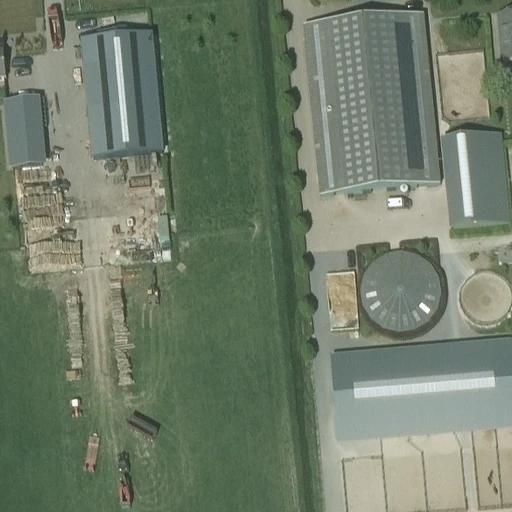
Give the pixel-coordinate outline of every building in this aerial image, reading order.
[(511,16),(498,18),(502,65),(511,64),(511,16)] [(425,45),(423,18),(303,30),(320,199),(439,187),(432,114),(425,45)] [(83,46),(93,163),(162,156),(151,39),(135,41),(134,35),(99,38),(99,44),(83,46)] [(4,105),(5,121),(41,118),(39,102),(4,105)] [(500,137),(444,143),(453,234),(509,228),(500,137)] [(418,260),(402,256),(387,258),(373,266),(364,279),(360,294),(363,310),(371,323),(384,333),(399,336),(414,334),(428,326),(437,313),(441,298),(438,282),(430,269),(418,260)] [(511,395),(507,341),(328,359),(335,438),(511,420),(511,395)]
